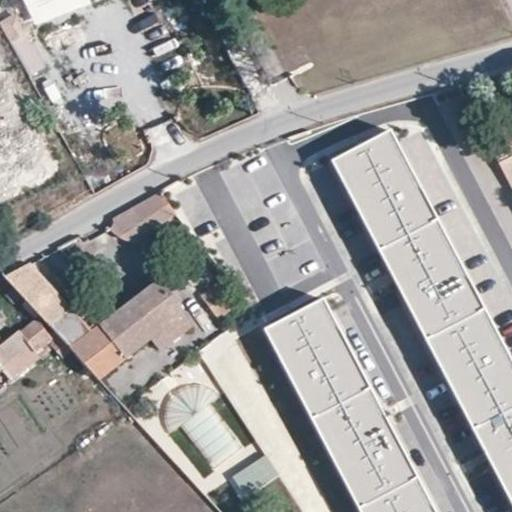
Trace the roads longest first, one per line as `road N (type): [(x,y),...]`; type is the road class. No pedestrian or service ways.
road 1 (unclassified): [(0,261),(296,109),(511,53)]
road 2 (unknown): [(74,223),(171,276),(198,315),(188,339),(132,375)]
road 3 (unknown): [(167,175),(88,4)]
